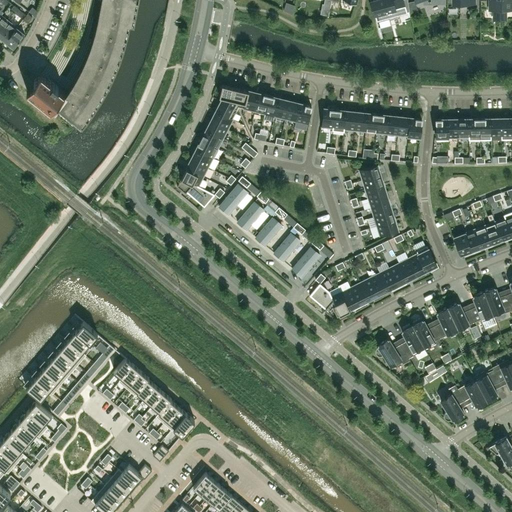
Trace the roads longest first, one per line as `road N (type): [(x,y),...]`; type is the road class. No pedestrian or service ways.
road 1 (residential): [(194,49),(320,79),(431,91)]
road 2 (secondary): [(189,247),(142,207),(133,184),(194,49)]
road 3 (residential): [(291,511),(198,440),(134,511)]
road 4 (residential): [(431,91),(424,199),(453,276)]
road 5 (residential): [(189,247),(217,217),(299,287),(272,317)]
road 6 (residential): [(315,354),(453,276)]
road 7 (secondary): [(434,457),(315,354)]
